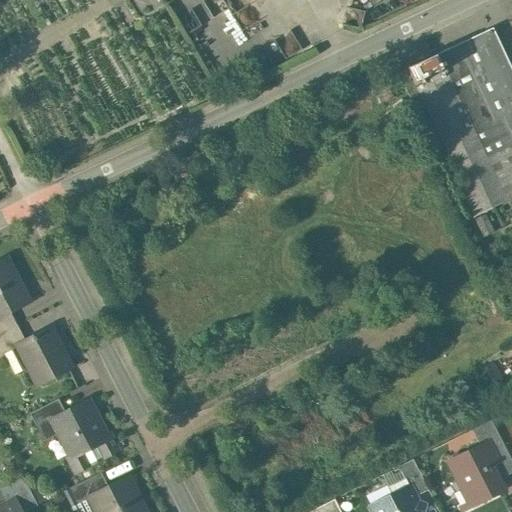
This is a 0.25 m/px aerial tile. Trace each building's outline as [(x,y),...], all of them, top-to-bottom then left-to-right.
[(436,53),(441,64),(463,54),(493,118),(501,113),(511,134),(511,72),(490,27),(436,53)] [(436,53),(406,66),(424,103),(442,142),(471,129),(441,64),(436,53)] [(511,196),(511,134),(501,113),(493,118),(463,54),(441,64),(471,129),(504,200),(511,196)] [(424,103),(406,66),(396,71),(413,108),(424,103)] [(471,129),(442,142),(463,185),(458,188),(472,217),(504,200),(471,129)] [(5,258),(0,260),(0,314),(8,310),(27,301),(5,258)] [(8,310),(0,314),(0,332),(16,325),(8,310)] [(16,325),(0,332),(0,354),(16,346),(16,345),(24,340),(16,325)] [(69,367),(49,327),(24,340),(16,345),(16,346),(36,384),(69,367)] [(57,398),(29,413),(35,425),(50,417),(51,419),(65,412),(57,398)] [(104,434),(87,401),(65,412),(51,419),(70,456),(66,458),(73,472),(118,449),(109,432),(104,434)] [(479,445),(449,461),(470,504),(461,509),(461,510),(494,494),(489,483),(511,471),(511,463),(490,420),(471,429),(479,445)] [(412,459),(397,466),(403,478),(387,486),(391,494),(409,485),(414,496),(427,489),(412,459)] [(100,471),(68,488),(76,504),(90,497),(89,496),(107,486),(100,471)] [(21,475),(0,486),(0,494),(5,504),(13,500),(17,507),(33,499),(21,475)] [(107,486),(89,496),(90,497),(97,511),(143,511),(141,507),(143,506),(135,492),(134,492),(126,477),(107,486)] [(391,494),(369,505),(372,511),(421,511),(421,510),(422,505),(417,502),(414,496),(409,485),(391,494)] [(340,511),(333,498),(314,508),(316,511),(340,511)] [(5,504),(0,506),(0,511),(19,511),(17,507),(13,500),(5,504)]
